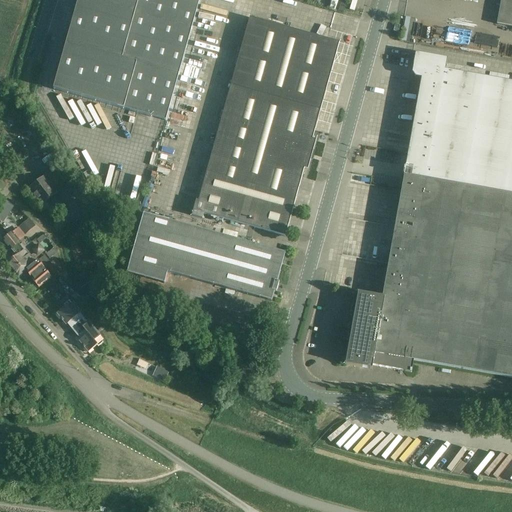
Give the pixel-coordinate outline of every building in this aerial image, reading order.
[(78,0),(78,2),(65,48),(53,90),(166,121),(199,0),(78,0)] [(511,0),(500,0),(496,25),(511,27),(511,0)] [(285,237),(301,178),(304,169),(307,170),(315,141),(312,140),(339,43),(249,18),(198,201),(196,200),(191,216),(202,219),(204,214),(285,237)] [(403,175),(382,297),(358,293),(345,365),(371,370),(372,366),(411,373),(413,361),(511,378),(511,82),(484,77),(485,71),(446,64),(447,59),(415,53),(411,73),(414,78),(420,79),(405,167),(403,166),(402,175),(403,175)] [(27,189),(40,206),(49,200),(57,193),(69,184),(54,164),(50,167),(52,170),(27,189)] [(57,193),(49,200),(61,216),(69,209),(57,193)] [(143,214),(127,273),(164,284),(167,272),(271,301),(274,292),(276,292),(278,283),(279,282),(277,282),(285,253),(272,250),(143,214)] [(18,227),(23,235),(34,227),(28,219),(18,227)] [(11,233),(5,238),(3,240),(10,249),(17,243),(18,242),(11,233)] [(43,235),(46,239),(53,248),(56,246),(46,233),(43,235)] [(46,239),(43,235),(37,240),(40,244),(46,239)] [(16,256),(7,263),(18,276),(25,271),(24,270),(33,262),(23,250),(17,243),(10,249),(16,256)] [(49,259),(56,254),(53,249),(46,255),(49,259)] [(33,262),(24,270),(25,271),(31,278),(43,269),(44,270),(47,267),(50,265),(44,256),(37,261),(34,263),(33,262)] [(50,265),(47,267),(55,277),(62,272),(59,269),(59,265),(56,261),(50,265)] [(43,269),(31,278),(38,287),(50,277),(44,270),(43,269)] [(53,284),(49,288),(53,293),(58,290),(53,284)] [(65,307),(56,314),(60,319),(60,320),(61,321),(62,322),(62,321),(64,320),(67,324),(71,329),(83,319),(79,314),(81,313),(73,303),(71,305),(69,301),(64,305),(64,306),(65,307)] [(83,319),(71,329),(77,336),(77,337),(78,337),(79,337),(80,337),(80,336),(82,338),(82,339),(80,340),(78,342),(82,346),(82,347),(83,348),(84,349),(84,348),(88,353),(97,346),(97,347),(98,347),(103,343),(102,343),(99,338),(100,337),(88,323),(87,324),(83,319)] [(249,382),(250,376),(252,372),(241,369),(239,379),(249,382)] [(160,370),(157,377),(164,381),(165,380),(168,374),(160,370)]
